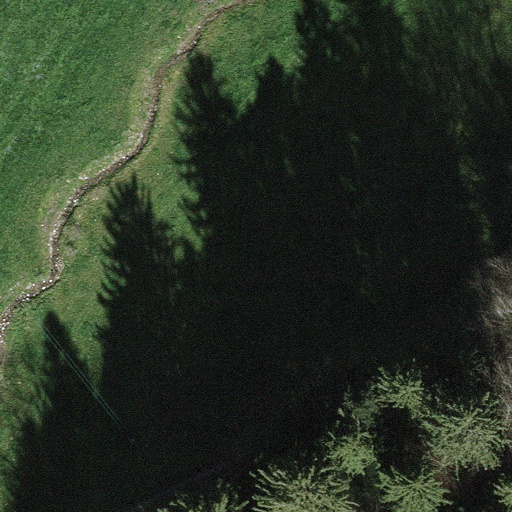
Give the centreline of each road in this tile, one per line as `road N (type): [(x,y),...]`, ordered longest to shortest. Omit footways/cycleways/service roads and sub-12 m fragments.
road 1 (track): [(511,346),(300,438)]
road 2 (track): [(300,438),(139,511)]
